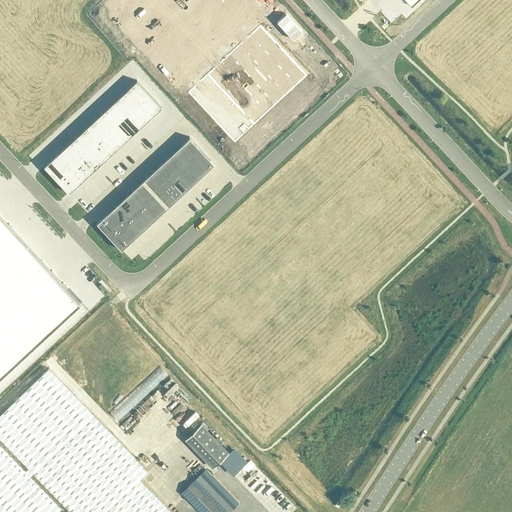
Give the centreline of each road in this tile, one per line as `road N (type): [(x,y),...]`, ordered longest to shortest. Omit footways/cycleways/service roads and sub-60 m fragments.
road 1 (unclassified): [(374,66),(132,282),(116,275),(0,149)]
road 2 (secondary): [(368,511),(511,303)]
road 3 (unclassified): [(505,208),(374,66)]
